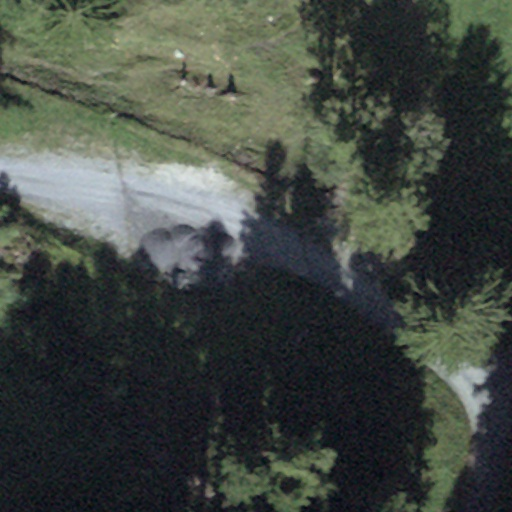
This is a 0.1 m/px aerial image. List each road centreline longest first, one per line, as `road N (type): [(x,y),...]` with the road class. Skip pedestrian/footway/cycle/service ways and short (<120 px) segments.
road 1 (track): [(0,175),(190,205),(348,280),(492,392)]
road 2 (track): [(492,392),(466,511)]
